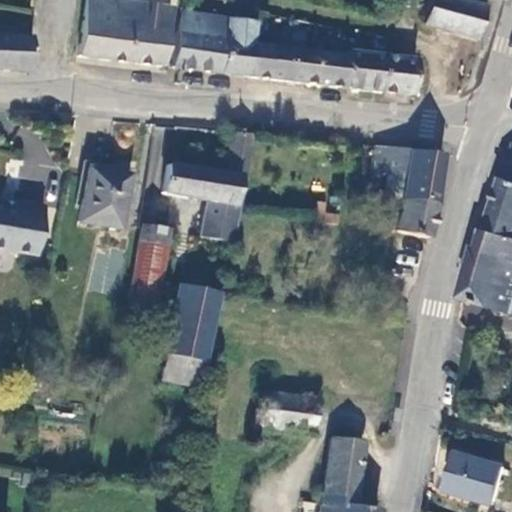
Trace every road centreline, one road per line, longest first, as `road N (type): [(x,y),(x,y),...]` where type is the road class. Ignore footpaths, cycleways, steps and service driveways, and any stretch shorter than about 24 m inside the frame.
road 1 (tertiary): [(0,86),(464,125),(487,117)]
road 2 (secondary): [(403,511),(487,117)]
